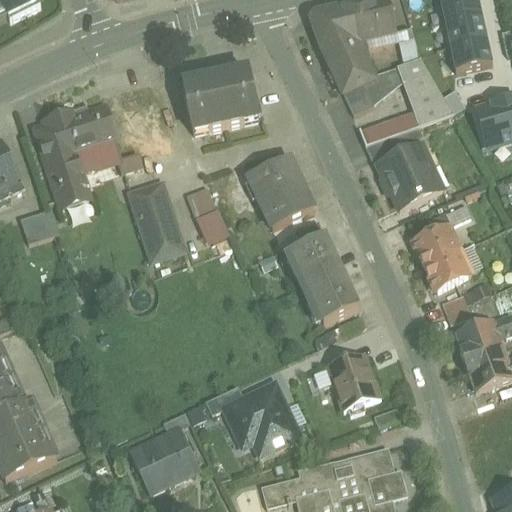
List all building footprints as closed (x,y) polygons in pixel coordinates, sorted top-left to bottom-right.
[(0,0),(0,26),(8,23),(11,28),(41,13),(34,0),(0,0)] [(400,0),(398,0),(315,19),(312,25),(322,55),(344,100),(365,90),(375,85),(365,64),(372,61),(366,46),(397,39),(412,35),(400,0)] [(478,0),(452,0),(441,3),(457,79),(493,71),(478,0)] [(454,120),(422,66),(412,35),(397,39),(399,72),(416,117),(361,137),(367,152),(368,152),(390,144),(454,120)] [(249,77),(183,91),(194,140),(260,126),(249,77)] [(365,90),(344,100),(354,121),(375,112),(365,90)] [(487,154),(511,147),(511,104),(477,115),(487,154)] [(75,123),(74,118),(45,127),(46,132),(36,136),(61,214),(91,204),(83,180),(118,169),(118,168),(117,168),(117,167),(117,166),(111,149),(115,148),(104,114),(75,123)] [(390,144),(368,152),(374,164),(394,155),(390,144)] [(423,150),(377,171),(385,188),(388,186),(401,214),(399,215),(400,216),(443,195),(423,150)] [(3,151),(0,151),(0,204),(8,201),(12,209),(27,201),(3,151)] [(290,165),(249,184),(273,236),(314,216),(290,165)] [(162,192),(132,202),(154,268),(184,258),(162,192)] [(206,193),(196,198),(205,218),(215,213),(206,193)] [(467,211),(449,220),(454,231),(463,226),(472,222),(467,211)] [(219,217),(198,226),(209,251),(230,242),(219,217)] [(47,218),(21,226),(29,251),(55,243),(47,218)] [(480,237),(472,222),(463,226),(471,242),(480,237)] [(454,231),(447,234),(454,250),(471,242),(463,226),(454,231)] [(319,227),(299,236),(304,247),(324,237),(319,227)] [(447,233),(414,249),(425,274),(458,258),(454,250),(447,234),(447,233)] [(326,243),(290,260),(307,296),(343,279),(326,243)] [(458,258),(425,274),(437,299),(470,283),(458,258)] [(101,288),(88,279),(76,295),(89,305),(101,288)] [(343,279),(307,296),(324,333),(360,316),(343,279)] [(463,301),(443,310),(447,320),(467,312),(463,301)] [(467,312),(447,320),(451,331),(472,323),(467,312)] [(14,320),(0,326),(0,341),(20,333),(14,320)] [(511,321),(493,328),(500,345),(511,340),(511,321)] [(362,322),(340,332),(345,343),(367,332),(362,322)] [(493,327),(456,340),(462,357),(460,357),(465,370),(503,356),(500,345),(493,328),(493,327)] [(1,355),(0,355),(0,423),(26,412),(1,355)] [(503,356),(465,370),(469,381),(470,380),(476,397),(511,384),(511,379),(507,366),(503,356)] [(364,362),(348,368),(347,367),(329,373),(344,419),(349,417),(351,423),(365,418),(363,412),(383,405),(382,404),(380,404),(375,390),(377,390),(376,388),(374,389),(364,362)] [(230,413),(245,406),(239,393),(206,409),(213,423),(231,414),(230,413)] [(302,446),(276,393),(261,401),(260,398),(245,406),(230,413),(231,414),(235,422),(229,424),(237,440),(243,438),(250,452),(255,450),(261,463),(274,457),(275,459),(302,446)] [(57,465),(33,409),(26,412),(0,423),(0,473),(6,488),(57,465)] [(511,409),(481,416),(492,469),(511,464),(511,409)] [(398,415),(376,423),(380,434),(402,426),(398,415)] [(180,435),(154,447),(156,453),(132,464),(150,502),(153,500),(154,502),(167,497),(166,495),(170,493),(166,486),(186,477),(188,483),(200,478),(180,435)] [(401,478),(395,478),(389,454),(321,472),(322,479),(262,494),(266,511),(282,511),(288,511),(290,511),(293,511),(292,509),(297,508),(298,511),(394,511),(393,507),(408,503),(401,478)] [(511,511),(511,496),(494,502),(497,511),(511,511)]
